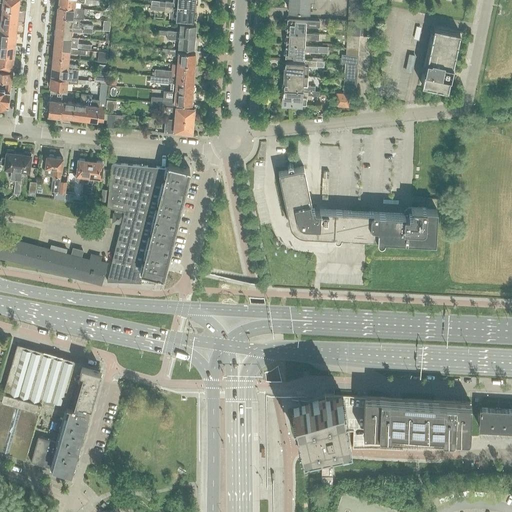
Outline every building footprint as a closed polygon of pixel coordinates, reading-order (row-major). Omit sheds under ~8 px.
[(0,0),(0,1),(2,2),(1,10),(19,11),(20,3),(19,3),(19,1),(20,1),(19,0),(0,0)] [(165,1),(159,1),(159,6),(195,9),(195,4),(197,4),(197,0),(172,0),(173,2),(165,1)] [(288,0),(288,9),(308,10),(309,0),(288,0)] [(150,10),(156,10),(164,11),(164,12),(171,12),(171,19),(176,20),(194,21),(194,20),(196,20),(196,14),(194,14),(195,9),(159,6),(150,5),(150,10)] [(83,18),(84,9),(75,8),(58,6),(58,9),(57,9),(56,16),(73,18),(80,18),(83,18)] [(0,20),(17,22),(17,19),(18,19),(19,11),(1,10),(1,17),(0,16),(0,20)] [(93,25),(80,24),(80,18),(73,18),(56,16),(55,23),(56,23),(56,26),(92,29),(93,25)] [(305,33),(305,32),(306,26),(319,27),(319,26),(319,21),(288,19),(287,25),(286,26),(285,29),(287,30),(287,32),(305,33)] [(0,32),(16,34),(17,26),(16,25),(17,22),(0,20),(0,32)] [(347,35),(359,36),(360,22),(348,21),(347,35)] [(360,22),(359,36),(375,37),(376,23),(360,22)] [(167,34),(194,37),(195,32),(196,31),(196,28),(195,27),(195,25),(180,24),(179,31),(167,30),(167,34)] [(72,31),(83,32),(92,33),(92,32),(92,29),(56,26),(56,28),(55,28),(54,35),(71,37),(72,31)] [(460,34),(460,33),(455,32),(449,31),(448,30),(448,31),(439,29),(439,28),(434,27),(434,29),(430,48),(429,48),(429,50),(430,50),(428,59),(427,59),(427,60),(427,61),(424,73),(425,73),(424,73),(424,74),(422,84),(422,85),(426,86),(426,85),(436,87),(436,88),(437,88),(443,89),(447,90),(448,89),(447,89),(449,80),(450,80),(450,79),(448,78),(450,65),(453,66),(453,64),(455,55),(455,54),(457,45),(458,43),(457,43),(459,34),(460,34)] [(15,42),(16,42),(16,34),(0,32),(0,43),(14,45),(15,42)] [(318,39),(318,33),(308,32),(305,32),(305,33),(287,32),(286,37),(285,38),(285,41),(286,43),(286,44),(304,45),(305,38),(318,39)] [(195,43),(194,42),(194,37),(167,34),(166,35),(166,39),(178,40),(178,43),(178,48),(193,49),(193,47),(195,46),(195,43)] [(54,45),(54,47),(70,49),(70,47),(91,49),(91,44),(78,43),(79,38),(71,37),(54,35),(54,43),(55,43),(54,45)] [(358,49),(359,36),(347,35),(346,48),(358,49)] [(0,43),(0,55),(14,57),(15,49),(14,48),(14,45),(0,43)] [(304,51),(324,52),(327,52),(328,46),(304,45),(286,44),(286,49),(284,51),(284,54),(285,55),(285,57),(304,58),(304,51)] [(85,50),(70,49),(54,47),(54,50),(53,50),(52,57),(70,58),(70,53),(85,55),(85,50)] [(177,51),(177,49),(168,49),(167,53),(174,54),(173,56),(178,56),(177,64),(194,65),(194,64),(195,64),(196,63),(196,60),(195,59),(195,53),(177,51)] [(98,52),(97,62),(106,62),(107,53),(98,52)] [(357,64),(358,55),(346,54),(345,63),(357,64)] [(12,69),(13,69),(13,67),(12,67),(12,65),(13,65),(14,57),(0,55),(0,68),(12,69)] [(70,58),(52,57),(52,64),(52,67),(78,69),(79,65),(69,64),(70,58)] [(316,66),(316,61),(303,60),(303,62),(285,61),(284,66),(285,66),(284,74),(308,76),(308,66),(316,66)] [(357,64),(345,63),(344,78),(356,79),(357,64)] [(155,69),(154,76),(165,76),(171,77),(193,78),(193,72),(194,72),(195,71),(195,68),(194,67),(194,65),(177,64),(176,71),(155,69)] [(78,69),(52,67),(52,69),(51,69),(50,76),(51,76),(68,78),(68,73),(78,74),(78,69)] [(0,80),(6,81),(12,82),(12,75),(11,75),(12,73),(13,73),(13,72),(0,70),(0,80)] [(100,72),(99,81),(107,82),(108,73),(105,73),(100,72)] [(315,86),(307,86),(308,76),(284,74),(284,83),(283,83),(283,88),(288,88),(288,89),(314,91),(315,86)] [(50,88),(67,90),(67,83),(77,84),(78,79),(68,78),(51,76),(51,80),(50,80),(49,87),(50,87),(50,88)] [(171,79),(171,77),(165,76),(159,76),(159,80),(157,80),(157,82),(170,83),(170,90),(171,90),(175,91),(192,92),(192,91),(194,90),(194,87),(193,86),(193,80),(171,79)] [(356,79),(344,78),(343,91),(356,92),(356,79)] [(11,84),(6,83),(5,91),(0,90),(0,108),(5,109),(5,107),(7,107),(7,109),(8,110),(8,107),(11,84)] [(103,121),(104,113),(107,84),(102,84),(101,84),(99,99),(91,98),(92,94),(87,94),(85,120),(86,120),(86,119),(89,119),(88,120),(98,122),(98,120),(103,120),(103,121)] [(319,96),(319,93),(319,91),(314,91),(288,89),(288,90),(283,90),(283,95),(282,103),(284,103),(285,105),(289,106),(290,104),(293,104),(292,105),(302,105),(302,104),(307,105),(307,95),(319,96)] [(50,90),(50,95),(49,99),(48,99),(46,115),(56,116),(56,115),(59,116),(59,117),(60,117),(63,91),(50,90)] [(164,98),(151,97),(151,103),(154,104),(170,105),(173,105),(173,103),(191,105),(191,99),(192,99),(193,98),(193,95),(192,94),(192,92),(175,91),(171,90),(170,90),(165,90),(164,98)] [(63,91),(60,117),(61,117),(62,116),(64,116),(64,117),(72,118),(74,102),(66,101),(67,92),(63,91)] [(80,102),(74,102),(72,118),(81,119),(81,118),(83,119),(83,120),(85,120),(87,94),(81,93),(80,102)] [(349,94),(337,93),(336,106),(348,106),(349,94)] [(107,100),(106,109),(116,110),(117,101),(107,100)] [(170,105),(154,104),(154,106),(158,107),(157,110),(172,112),(173,111),(173,110),(176,110),(175,119),(193,121),(193,120),(194,118),(194,116),(193,115),(194,113),(194,109),(176,107),(176,108),(170,107),(170,105)] [(115,114),(114,122),(121,123),(122,115),(115,114)] [(164,133),(174,133),(174,132),(192,133),(192,129),(192,128),(193,126),(193,124),(193,123),(193,121),(175,119),(165,119),(164,133)] [(0,164),(4,165),(3,169),(11,170),(10,180),(15,181),(19,153),(15,153),(15,152),(14,151),(7,150),(6,159),(1,158),(1,160),(0,160),(0,164)] [(21,181),(22,170),(29,171),(31,153),(24,152),(24,153),(23,153),(22,154),(19,153),(15,181),(21,181)] [(47,156),(45,167),(45,174),(46,175),(52,176),(51,191),(55,192),(58,192),(60,181),(60,177),(63,158),(54,157),(53,155),(50,155),(49,156),(47,156)] [(76,177),(75,179),(78,182),(83,182),(81,195),(86,196),(91,161),(86,161),(86,160),(78,159),(76,173),(76,177)] [(91,161),(86,196),(92,196),(94,177),(96,178),(101,178),(101,177),(102,176),(104,162),(95,160),(94,162),(91,161)] [(120,229),(107,280),(108,280),(118,281),(119,281),(128,281),(139,282),(144,282),(145,282),(154,283),(154,282),(155,282),(155,283),(156,283),(157,276),(141,272),(148,245),(155,218),(162,190),(168,167),(167,167),(166,167),(157,167),(157,166),(156,166),(156,167),(148,166),(147,166),(136,165),(124,164),(113,163),(113,162),(112,162),(108,194),(107,206),(114,208),(113,222),(121,223),(120,229)] [(182,195),(189,169),(186,168),(186,167),(186,166),(185,167),(173,164),(173,163),(172,164),(168,163),(168,164),(169,164),(168,167),(162,190),(182,195)] [(303,235),(306,235),(366,238),(437,242),(439,209),(437,209),(437,198),(427,198),(426,208),(413,207),(413,208),(410,208),(407,210),(405,211),(404,214),(358,211),(319,209),(319,211),(314,210),(311,208),(310,203),(311,203),(304,166),(293,169),(293,165),(290,163),(288,166),(288,170),(278,172),(289,223),(290,226),(291,228),(293,230),(295,232),(297,233),(299,234),(303,235)] [(65,193),(66,187),(66,182),(60,181),(58,192),(65,193)] [(162,190),(155,218),(175,223),(182,195),(162,190)] [(55,192),(54,199),(64,200),(65,193),(58,192),(55,192)] [(169,250),(175,223),(155,218),(148,245),(169,250)] [(0,236),(0,256),(87,280),(88,275),(102,279),(106,263),(101,262),(89,259),(89,260),(81,258),(83,250),(73,248),(71,255),(66,254),(67,248),(51,244),(50,245),(49,249),(36,246),(0,236)] [(157,276),(162,277),(162,276),(169,250),(148,245),(141,272),(157,276)] [(46,354),(46,355),(38,352),(38,351),(37,351),(37,352),(36,351),(35,351),(28,349),(27,348),(26,348),(26,349),(19,347),(19,346),(18,346),(17,346),(1,400),(0,399),(0,449),(17,456),(25,459),(42,403),(42,402),(43,398),(49,400),(55,401),(67,405),(80,364),(47,354),(46,354)] [(89,411),(90,405),(91,406),(102,369),(80,363),(80,364),(67,405),(89,411)] [(469,438),(471,402),(467,402),(459,402),(433,401),(402,399),(380,398),(374,398),(364,397),(360,397),(339,396),(324,395),(325,400),(341,396),(349,431),(353,431),(353,432),(352,447),(389,449),(389,448),(389,434),(469,438)] [(341,396),(325,400),(318,401),(312,403),(312,402),(309,403),(308,403),(308,404),(293,407),(293,410),(301,443),(301,444),(306,443),(308,443),(316,441),(318,440),(319,441),(332,438),(332,437),(349,434),(349,431),(341,396)] [(511,403),(491,403),(490,425),(511,425),(511,403)] [(89,412),(89,411),(67,405),(57,441),(50,466),(52,467),(53,467),(57,468),(57,469),(61,470),(61,469),(71,472),(71,473),(72,473),(72,472),(74,462),(75,463),(75,462),(76,455),(77,455),(76,454),(78,448),(79,448),(79,447),(80,441),(81,441),(81,440),(82,434),(83,434),(83,433),(84,426),(85,427),(85,426),(87,419),(87,418),(89,412)] [(42,464),(50,466),(57,441),(39,436),(32,461),(41,464),(42,464)] [(405,511),(342,491),(335,511),(405,511)]
